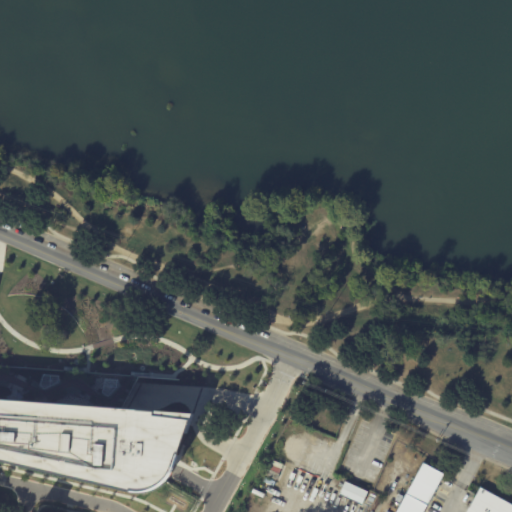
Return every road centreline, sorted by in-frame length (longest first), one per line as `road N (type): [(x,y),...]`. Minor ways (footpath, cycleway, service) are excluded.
road 1 (secondary): [(0,228),(248,335)]
road 2 (secondary): [(248,335),(495,441)]
road 3 (residential): [(210,511),(297,356)]
